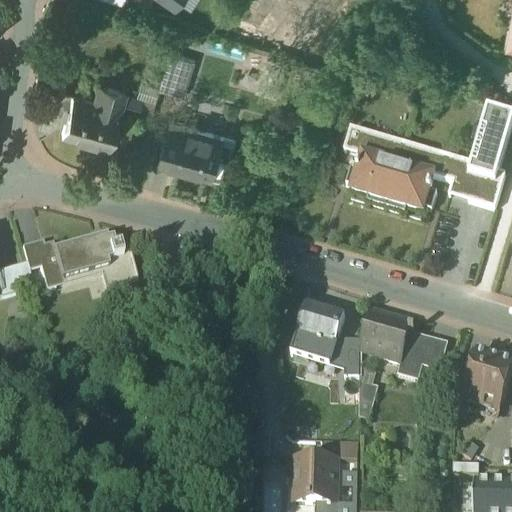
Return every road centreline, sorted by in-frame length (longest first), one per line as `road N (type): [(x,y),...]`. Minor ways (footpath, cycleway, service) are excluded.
road 1 (residential): [(8,182),(164,219),(511,324)]
road 2 (residential): [(15,0),(21,17),(8,182)]
